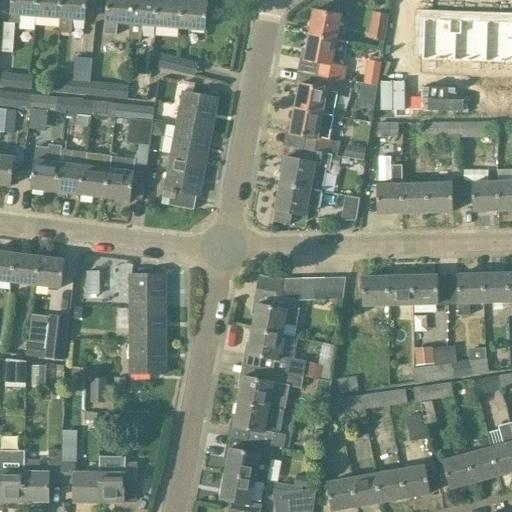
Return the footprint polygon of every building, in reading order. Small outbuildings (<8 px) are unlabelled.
[(21,15),(36,17),(37,0),(12,0),(11,22),(15,23),(20,23),(21,15)] [(61,19),(63,0),(37,0),(36,17),(61,19)] [(88,0),(63,0),(61,19),(59,32),(72,33),(74,20),(87,21),(88,0)] [(131,24),(133,0),(108,0),(105,34),(117,35),(118,23),(131,24)] [(133,0),(131,24),(130,39),(142,40),(144,25),(157,26),(158,0),(133,0)] [(158,0),(157,26),(182,28),(183,0),(158,0)] [(186,0),(183,0),(182,28),(207,30),(209,2),(186,0)] [(310,34),(338,39),(343,14),(315,9),(310,34)] [(389,15),(374,12),(369,38),(385,41),(389,15)] [(422,60),(485,62),(486,21),(424,19),(422,60)] [(511,21),(486,21),(485,62),(511,63),(511,21)] [(321,62),(319,74),(345,79),(347,65),(342,64),(346,41),(338,39),(310,34),(305,59),(321,62)] [(177,72),(181,58),(162,53),(159,68),(177,72)] [(199,62),(181,58),(177,72),(196,77),(199,62)] [(367,58),(363,102),(376,103),(376,111),(395,113),(398,82),(381,80),(383,59),(367,58)] [(0,86),(13,88),(15,73),(0,71),(0,86)] [(34,75),(15,73),(13,88),(32,91),(34,75)] [(342,92),(345,79),(319,74),(317,86),(300,83),(295,108),(334,115),(339,91),(342,92)] [(90,96),(91,81),(72,79),(71,94),(90,96)] [(109,98),(110,83),(91,81),(90,96),(109,98)] [(110,83),(109,98),(127,100),(129,84),(110,83)] [(0,106),(12,107),(14,93),(0,91),(0,106)] [(177,124),(212,131),(218,98),(183,92),(177,124)] [(14,93),(12,107),(31,109),(32,94),(14,93)] [(31,109),(54,112),(56,97),(32,94),(31,109)] [(56,97),(54,112),(73,114),(74,99),(56,97)] [(117,103),(93,101),(91,115),(115,118),(117,103)] [(135,120),(136,105),(117,103),(115,118),(135,120)] [(156,107),(136,105),(135,120),(154,122),(156,107)] [(0,107),(0,129),(16,130),(17,108),(0,107)] [(307,136),(305,149),(339,155),(341,142),(329,139),(334,115),(295,108),(291,133),(307,136)] [(419,118),(431,118),(431,110),(419,110),(419,118)] [(443,110),(431,110),(431,118),(443,118),(443,110)] [(452,118),(465,118),(465,110),(452,110),(452,118)] [(465,110),(465,118),(477,118),(477,110),(465,110)] [(486,118),(498,118),(498,110),(486,110),(486,118)] [(498,118),(510,118),(510,110),(498,110),(498,118)] [(471,123),(471,132),(485,132),(485,123),(471,123)] [(499,123),(485,123),(485,132),(499,132),(499,123)] [(206,163),(212,131),(177,124),(171,157),(206,163)] [(398,124),(384,124),(384,133),(398,133),(398,124)] [(412,124),(398,124),(398,133),(412,133),(412,124)] [(441,124),(427,124),(427,133),(441,132),(441,124)] [(441,124),(441,132),(455,132),(455,124),(441,124)] [(31,189),(56,192),(62,146),(49,144),(47,161),(35,160),(31,189)] [(56,192),(81,195),(86,152),(74,151),(62,150),(62,146),(56,192)] [(341,156),(339,155),(305,149),(302,160),(286,157),(281,183),(322,191),(327,167),(331,167),(331,165),(339,166),(341,156)] [(81,195),(106,198),(110,169),(109,169),(111,156),(88,153),(88,152),(86,152),(81,195)] [(15,157),(0,155),(0,184),(11,186),(15,157)] [(110,169),(106,198),(131,201),(136,159),(111,156),(109,169),(110,169)] [(194,209),(197,195),(200,196),(206,163),(171,157),(163,197),(170,198),(169,205),(194,210),(194,209)] [(508,157),(485,158),(486,193),(508,192),(508,157)] [(464,158),(442,159),(443,194),(464,193),(464,158)] [(485,158),(464,158),(464,193),(486,193),(485,158)] [(420,159),(399,160),(400,195),(421,195),(420,159)] [(442,159),(420,159),(421,195),(422,195),(422,194),(443,194),(442,159)] [(399,160),(376,160),(377,196),(400,195),(399,160)] [(322,191),(281,183),(276,210),(305,215),(308,204),(319,206),(322,191)] [(360,198),(346,196),(342,220),(357,220),(360,198)] [(0,280),(13,282),(16,254),(0,251),(0,280)] [(41,257),(16,254),(13,282),(37,285),(41,257)] [(41,257),(37,285),(62,288),(65,260),(41,257)] [(511,273),(481,274),(482,319),(511,318),(511,273)] [(130,308),(166,307),(166,274),(129,274),(130,308)] [(481,274),(449,275),(450,320),(482,319),(481,274)] [(418,275),(387,276),(388,322),(419,321),(418,275)] [(420,275),(418,275),(419,321),(450,320),(449,275),(420,276),(420,275)] [(387,276),(354,277),(356,322),(388,322),(387,276)] [(347,277),(335,278),(336,299),(343,299),(347,277)] [(314,278),(304,279),(305,300),(315,300),(314,278)] [(315,300),(325,300),(325,278),(314,278),(315,300)] [(335,278),(325,278),(325,300),(336,299),(335,278)] [(283,279),(284,297),(294,299),(294,279),(283,279)] [(304,279),(294,279),(294,299),(300,300),(305,300),(304,279)] [(258,304),(253,329),(294,336),(300,300),(294,299),(284,297),(283,280),(281,280),(281,294),(262,291),(259,304),(258,304)] [(130,308),(130,341),(166,340),(166,307),(130,308)] [(46,358),(63,360),(69,317),(51,315),(46,358)] [(261,368),(286,373),(303,376),(306,360),(294,358),(298,337),(294,336),(253,329),(248,354),(264,357),(261,368)] [(166,340),(130,341),(130,374),(166,374),(166,340)] [(45,358),(47,343),(27,341),(26,356),(45,358)] [(452,376),(451,364),(457,364),(456,344),(417,346),(418,378),(452,376)] [(466,374),(490,370),(486,346),(470,348),(472,360),(463,361),(466,374)] [(6,358),(6,359),(5,375),(26,376),(27,362),(27,361),(6,358)] [(286,373),(261,368),(259,378),(244,376),(242,389),(240,401),(269,406),(271,393),(283,395),(285,383),(301,386),(303,376),(286,373)] [(107,378),(92,378),(91,402),(107,403),(107,378)] [(414,401),(412,388),(348,395),(347,382),(341,382),(343,396),(337,397),(338,410),(414,401)] [(269,407),(269,406),(240,401),(235,427),(250,429),(248,440),(273,445),(284,447),(287,434),(280,433),(285,409),(269,407)] [(462,416),(452,418),(455,430),(465,428),(462,416)] [(410,427),(400,429),(403,441),(413,439),(410,427)] [(465,428),(455,430),(458,442),(462,441),(467,440),(465,428)] [(467,440),(462,441),(471,482),(472,482),(472,481),(498,476),(489,435),(467,440)] [(359,438),(349,440),(352,452),(361,450),(359,438)] [(413,439),(403,441),(406,453),(411,452),(415,451),(413,439)] [(226,474),(255,480),(266,482),(273,445),(248,440),(246,451),(231,448),(226,474)] [(458,442),(436,446),(445,488),(471,482),(462,441),(458,442)] [(415,451),(411,452),(420,493),(445,488),(436,446),(415,451)] [(0,500),(24,501),(24,472),(24,460),(24,451),(0,450),(0,500)] [(24,472),(24,501),(49,502),(49,482),(63,483),(62,463),(62,450),(49,450),(48,472),(41,472),(41,461),(24,460),(24,472)] [(361,450),(352,452),(354,464),(359,463),(364,462),(361,450)] [(406,453),(385,458),(394,498),(419,493),(419,494),(420,493),(411,452),(406,453)] [(364,462),(359,463),(368,504),(394,498),(385,458),(364,462)] [(100,462),(100,473),(99,502),(124,503),(124,483),(137,484),(138,463),(124,463),(124,459),(115,459),(115,462),(100,462)] [(75,502),(99,502),(100,473),(76,473),(76,463),(62,463),(63,483),(75,483),(75,502)] [(354,464),(332,469),(341,510),(368,504),(359,463),(354,464)] [(251,502),(255,480),(226,474),(221,499),(230,500),(228,511),(230,511),(260,511),(262,504),(251,502)] [(313,511),(317,489),(300,491),(302,511),(313,511)] [(290,511),(302,511),(300,491),(289,492),(290,511)]
